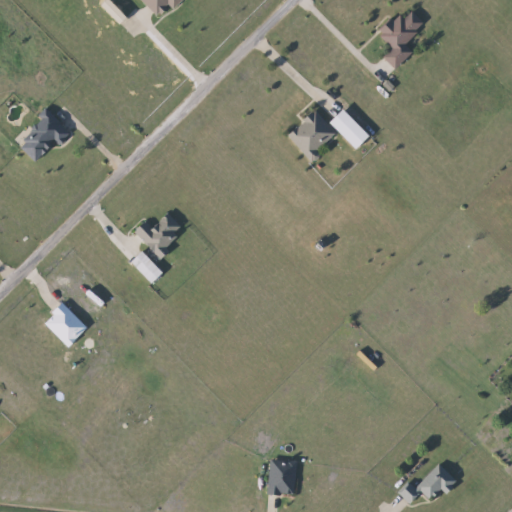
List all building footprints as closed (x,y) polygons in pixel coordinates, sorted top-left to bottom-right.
[(159,16),(143,0),(183,0),(174,9),(170,5),(159,16)] [(405,44),(413,53),(396,69),(384,56),(393,47),(379,32),(400,13),(405,18),(413,11),(425,24),(405,44)] [(357,149),(331,122),(344,109),(371,136),(357,149)] [(71,132),(60,145),(56,140),(38,161),(18,144),(47,111),(71,132)] [(289,135),(315,111),(337,134),(310,159),(289,135)] [(183,227),(166,246),(171,250),(164,258),(136,232),(146,221),(154,228),(168,213),(183,227)] [(164,272),(151,284),(130,263),(143,250),(164,272)] [(69,346),(45,322),(63,303),(87,328),(69,346)] [(298,462),(294,496),(267,492),(271,459),(298,462)] [(422,492),(411,504),(397,491),(408,480),(416,488),(439,464),(454,478),(431,501),(422,492)]
